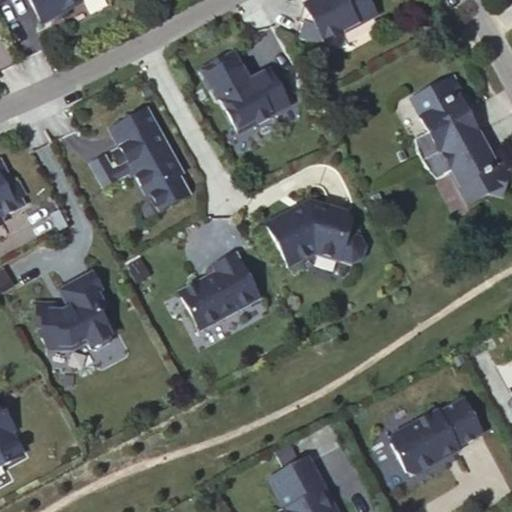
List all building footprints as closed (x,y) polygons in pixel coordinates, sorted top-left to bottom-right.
[(79,1),(80,0),(27,0),(40,22),(63,9),(79,1)] [(375,17),(365,0),(325,0),(324,8),(312,5),(304,10),(296,24),(303,26),(324,32),(321,44),(336,48),(340,35),(375,17)] [(63,9),(64,11),(80,3),(79,1),(63,9)] [(321,44),(324,32),(303,26),(300,39),(321,44)] [(232,52),(199,70),(215,100),(218,99),(238,135),(287,109),(283,99),(291,94),(291,93),(280,72),(271,77),(267,70),(248,81),(232,52)] [(476,133),(464,111),(468,108),(452,79),(410,102),(427,134),(413,141),(416,152),(418,158),(419,160),(421,163),(460,142),(476,133)] [(145,111),(109,131),(118,149),(111,153),(118,165),(120,169),(127,165),(132,175),(141,191),(147,193),(180,175),(145,111)] [(489,156),(476,133),(460,142),(421,163),(422,165),(425,170),(427,172),(428,174),(429,175),(431,177),(434,180),(435,181),(449,173),(466,206),(488,194),(500,198),(508,175),(496,170),(495,168),(499,165),(493,154),(489,156)] [(104,161),(91,168),(103,190),(132,175),(127,165),(120,169),(118,165),(109,170),(104,161)] [(18,187),(3,163),(0,164),(0,231),(4,230),(0,223),(0,215),(2,214),(6,221),(29,207),(26,200),(18,187)] [(31,197),(23,184),(18,187),(26,200),(31,197)] [(288,213),(265,226),(288,270),(313,256),(338,263),(338,262),(351,265),(362,260),(365,249),(359,238),(347,234),(350,223),(346,216),(308,204),(307,202),(306,203),(307,205),(289,215),(288,213)] [(258,300),(235,256),(212,268),(215,275),(179,294),(198,331),(258,300)] [(90,273),(57,291),(66,308),(59,312),(58,309),(53,309),(53,304),(36,303),(35,329),(40,329),(40,338),(46,349),(60,349),(60,353),(71,354),(86,346),(88,350),(95,352),(108,344),(110,338),(110,337),(103,324),(97,314),(109,308),(90,273)] [(114,334),(107,322),(103,324),(110,337),(114,334)] [(481,436),(461,400),(437,414),(436,412),(393,436),(390,446),(405,474),(415,477),(442,462),(439,457),(455,449),(457,454),(458,453),(456,449),(481,436)] [(0,467),(22,455),(10,433),(13,432),(3,413),(0,414),(0,467)] [(333,511),(306,460),(267,481),(283,511),(333,511)]
